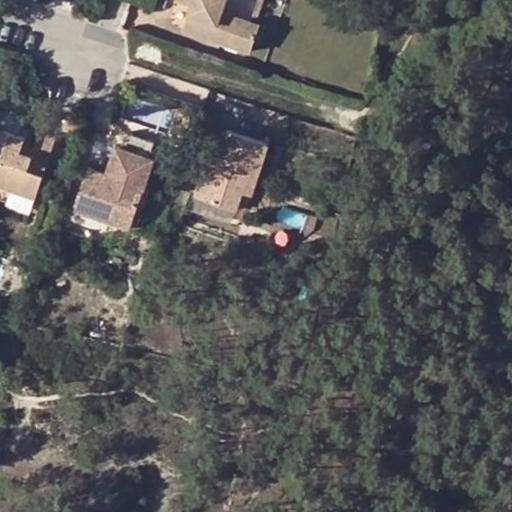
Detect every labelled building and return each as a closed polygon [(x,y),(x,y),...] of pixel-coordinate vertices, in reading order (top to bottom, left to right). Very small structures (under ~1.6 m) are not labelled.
[(193,15),(188,13),(184,28),(251,51),(261,23),(222,10),(225,0),(184,0),(190,1),(196,4),(193,15)] [(196,4),(190,1),(186,13),(188,13),(193,15),(196,4)] [(17,163),(21,150),(25,138),(0,129),(0,184),(36,197),(56,136),(39,131),(33,153),(29,166),(17,163)] [(253,173),(261,176),(272,142),(230,129),(221,156),(218,162),(209,159),(196,196),(241,210),(248,189),(253,173)] [(126,132),(121,147),(148,157),(154,141),(126,132)] [(130,228),(142,191),(119,184),(121,178),(144,185),(153,158),(148,157),(121,147),(116,146),(107,173),(88,166),(73,209),(130,228)] [(17,163),(29,166),(33,153),(21,150),(17,163)] [(221,156),(211,153),(209,159),(218,162),(221,156)] [(248,189),(255,192),(261,176),(253,173),(248,189)] [(119,184),(142,191),(144,185),(121,178),(119,184)]
